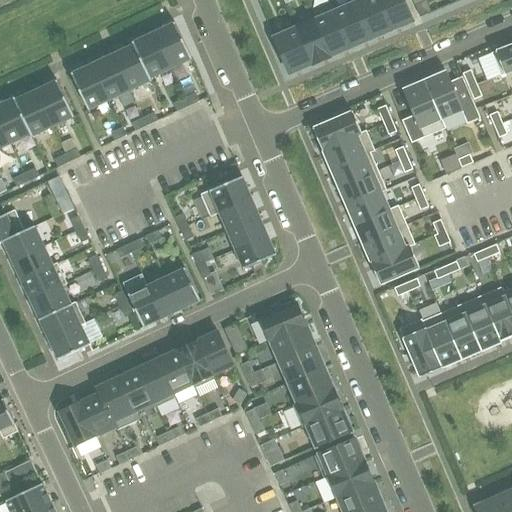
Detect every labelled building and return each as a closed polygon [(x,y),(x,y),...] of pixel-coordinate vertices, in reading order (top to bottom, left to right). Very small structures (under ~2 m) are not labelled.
[(391,31),(377,0),(360,0),(355,2),(371,40),(391,31)] [(403,0),(377,0),(391,31),(413,22),(403,0)] [(335,11),(351,48),(371,40),(355,2),(335,11)] [(335,11),(315,19),(331,57),(351,48),(335,11)] [(331,57),(315,19),(296,28),(312,65),(312,66),(332,57),(331,57)] [(154,32),(171,69),(192,59),(175,22),(154,32)] [(290,75),(312,65),(296,28),(274,37),(290,75)] [(171,69),(154,32),(133,42),(151,81),(152,81),(151,78),(171,69)] [(130,91),(151,81),(133,42),(132,42),(133,44),(113,54),(130,91)] [(500,76),(511,71),(511,45),(491,53),(500,76)] [(93,64),(110,100),(130,91),(113,54),(93,64)] [(88,110),(110,100),(93,64),(71,74),(88,110)] [(469,89),(477,85),(471,70),(463,73),(469,89)] [(446,71),(424,81),(445,129),(446,128),(442,119),(462,111),(467,124),(480,118),(464,80),(452,85),(446,71)] [(36,90),(53,127),(74,117),(57,80),(56,81),(36,90)] [(412,143),(445,129),(424,81),(403,90),(414,115),(402,121),(412,143)] [(477,85),(469,89),(474,100),(482,96),(477,85)] [(14,98),(31,134),(32,136),(53,127),(36,90),(16,100),(15,97),(14,98)] [(185,99),(188,106),(199,101),(195,94),(185,99)] [(14,98),(0,104),(0,121),(11,144),(31,134),(14,98)] [(188,106),(185,99),(174,104),(177,111),(188,106)] [(378,109),(384,124),(392,121),(386,105),(378,109)] [(323,150),(367,131),(366,131),(362,133),(353,112),(314,128),(323,150)] [(494,126),(502,123),(498,112),(490,115),(494,126)] [(143,118),(147,126),(158,121),(154,113),(143,118)] [(136,131),(147,126),(143,118),(132,123),(136,131)] [(0,149),(11,144),(0,121),(0,149)] [(392,121),(384,124),(389,135),(397,132),(392,121)] [(502,123),(494,126),(499,138),(507,134),(502,123)] [(123,128),(112,133),(115,141),(126,135),(123,128)] [(323,150),(331,169),(375,150),(367,131),(323,150)] [(395,150),(400,162),(408,158),(403,147),(395,150)] [(77,149),(66,155),(69,162),(80,157),(77,149)] [(375,151),(375,150),(331,169),(339,188),(378,171),(370,153),(375,151)] [(69,162),(66,155),(55,160),(59,167),(69,162)] [(470,155),(458,159),(462,168),(473,163),(470,155)] [(413,169),(408,158),(400,162),(405,173),(413,169)] [(35,169),(24,174),(28,181),(39,176),(35,169)] [(347,206),(386,190),(378,171),(339,188),(347,206)] [(28,181),(24,174),(14,179),(17,186),(28,181)] [(210,216),(252,198),(242,176),(201,194),(210,216)] [(66,192),(66,191),(60,177),(59,177),(49,182),(49,181),(49,182),(55,196),(56,196),(55,196),(66,191),(66,192)] [(416,199),(424,196),(419,184),(411,188),(416,199)] [(355,225),(399,206),(398,206),(389,210),(382,192),(386,190),(347,206),(355,225)] [(424,196),(416,199),(421,210),(429,207),(424,196)] [(252,198),(210,216),(210,217),(219,213),(227,230),(259,216),(252,198)] [(399,206),(355,225),(363,244),(406,225),(399,206)] [(0,242),(35,227),(35,226),(25,231),(16,212),(15,210),(0,216),(0,242)] [(180,229),(188,226),(182,215),(175,218),(180,229)] [(235,250),(268,236),(259,216),(227,230),(235,250)] [(76,231),(84,228),(78,217),(71,220),(76,231)] [(441,220),(433,223),(438,234),(446,231),(441,220)] [(371,263),(414,244),(406,225),(363,244),(371,263)] [(193,237),(188,226),(180,229),(185,240),(193,237)] [(0,243),(3,242),(12,261),(44,246),(35,227),(0,242),(0,243)] [(84,228),(76,231),(81,242),(89,239),(84,228)] [(147,236),(150,243),(161,238),(158,231),(147,236)] [(446,231),(434,236),(439,247),(450,242),(446,231)] [(268,236),(235,250),(243,267),(236,270),(240,281),(265,270),(261,262),(276,255),(276,254),(275,254),(268,236)] [(128,245),(132,252),(143,247),(139,239),(128,245)] [(414,244),(371,263),(380,284),(420,268),(410,247),(414,245),(414,244)] [(485,249),(489,258),(500,253),(496,244),(485,249)] [(132,252),(128,245),(117,250),(121,257),(132,252)] [(53,265),(44,246),(12,261),(21,281),(58,264),(57,263),(53,265)] [(489,258),(485,249),(474,254),(477,262),(489,258)] [(192,255),(197,266),(205,263),(200,252),(192,255)] [(89,259),(95,270),(102,267),(97,256),(89,259)] [(456,261),(445,266),(449,275),(460,270),(456,261)] [(210,274),(205,263),(197,266),(202,277),(210,274)] [(30,300),(67,283),(58,264),(21,281),(30,300)] [(438,279),(449,275),(445,266),(434,271),(438,279)] [(102,267),(95,270),(100,281),(107,278),(102,267)] [(184,269),(166,277),(181,309),(199,301),(200,300),(185,268),(184,269)] [(142,275),(123,284),(128,295),(143,327),(145,326),(163,318),(147,286),(142,275)] [(166,277),(147,286),(163,318),(181,309),(166,277)] [(417,279),(406,283),(409,292),(420,287),(417,279)] [(39,320),(76,303),(76,302),(71,304),(63,286),(67,284),(67,283),(30,300),(39,320)] [(398,296),(409,292),(406,283),(394,288),(398,296)] [(501,288),(511,312),(511,287),(504,291),(502,287),(501,288)] [(501,342),(511,337),(511,312),(501,288),(482,296),(501,342)] [(120,306),(128,303),(122,292),(115,295),(120,306)] [(501,342),(482,296),(462,304),(481,350),(501,342)] [(76,303),(39,320),(49,339),(85,322),(76,303)] [(133,313),(128,303),(120,306),(125,317),(133,313)] [(270,341),(306,325),(297,304),(280,311),(276,304),(258,313),(270,341)] [(481,350),(462,304),(442,313),(462,359),(481,350)] [(462,359),(442,313),(423,321),(422,319),(421,320),(442,367),(462,359)] [(442,367),(421,320),(399,329),(420,377),(442,367)] [(85,323),(85,322),(49,339),(57,358),(58,360),(90,345),(81,325),(85,323)] [(270,341),(279,362),(315,346),(306,325),(270,341)] [(232,326),(224,330),(229,341),(237,337),(232,326)] [(197,341),(215,379),(216,379),(214,374),(234,365),(218,331),(197,341)] [(195,388),(215,379),(197,341),(177,350),(195,388)] [(279,362),(288,383),(324,367),(315,346),(279,362)] [(194,389),(195,388),(177,350),(157,360),(175,398),(176,397),(174,393),(192,384),(194,389)] [(155,407),(175,398),(157,360),(137,369),(155,407)] [(240,365),(246,376),(254,372),(249,361),(240,365)] [(293,405),(293,406),(333,388),(324,367),(288,383),(297,403),(293,405)] [(154,407),(155,407),(137,369),(118,378),(137,420),(138,420),(134,411),(152,403),(154,407)] [(259,384),(254,372),(246,376),(251,388),(259,384)] [(117,430),(137,420),(118,378),(98,388),(117,430)] [(117,430),(98,388),(97,388),(100,393),(80,403),(96,436),(115,427),(117,430)] [(333,388),(293,406),(302,426),(343,409),(333,388)] [(240,404),(247,393),(239,389),(232,400),(240,404)] [(3,399),(0,400),(0,432),(3,439),(18,431),(3,399)] [(75,446),(96,436),(80,403),(60,412),(75,446)] [(218,408),(207,414),(211,422),(222,417),(218,408)] [(246,413),(251,424),(259,420),(254,409),(246,413)] [(343,409),(302,426),(302,428),(307,426),(316,447),(352,431),(346,418),(343,409)] [(199,427),(211,422),(207,414),(196,419),(199,427)] [(264,431),(259,420),(251,424),(256,435),(264,431)] [(178,427),(167,432),(171,440),(182,435),(178,427)] [(160,446),(171,440),(167,432),(156,438),(160,446)] [(271,466),(283,460),(273,439),(260,444),(271,466)] [(314,456),(324,478),(364,460),(355,439),(314,456)] [(139,446),(127,451),(131,459),(142,454),(139,446)] [(120,464),(131,459),(127,451),(116,456),(120,464)] [(96,466),(100,474),(111,469),(108,460),(96,466)] [(328,477),(337,497),(373,481),(364,460),(324,478),(324,479),(328,477)] [(274,474),(280,485),(288,481),(282,470),(274,474)] [(5,472),(0,474),(0,480),(0,481),(3,486),(10,483),(5,472)] [(337,497),(343,511),(359,511),(382,502),(373,481),(337,497)] [(6,501),(10,511),(36,511),(52,505),(42,483),(6,501)] [(511,511),(511,491),(498,498),(503,511),(511,511)] [(503,511),(498,498),(476,507),(478,511),(503,511)] [(297,501),(289,504),(292,511),(301,511),(302,511),(297,501)] [(386,511),(382,502),(359,511),(386,511)]
